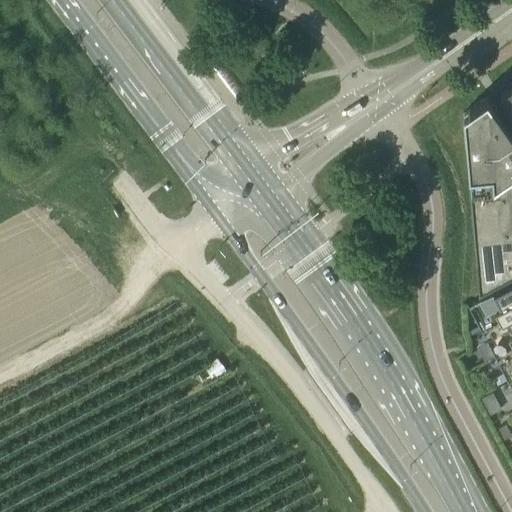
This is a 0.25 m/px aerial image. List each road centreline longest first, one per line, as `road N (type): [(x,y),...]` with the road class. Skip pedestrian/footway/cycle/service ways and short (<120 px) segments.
road 1 (unclassified): [(510,511),(434,362),(432,206),(378,107)]
road 2 (primary): [(458,511),(399,397),(259,185)]
road 3 (primary): [(215,216),(420,511)]
road 4 (unclassified): [(385,511),(271,352),(174,246)]
road 5 (primary): [(55,0),(215,216)]
road 6 (primary): [(259,185),(118,0)]
road 7 (track): [(163,234),(119,315),(0,377)]
road 8 (tertiary): [(378,107),(511,13)]
road 9 (unclassified): [(378,107),(326,35),(266,0)]
road 10 (tertiary): [(259,185),(378,107)]
